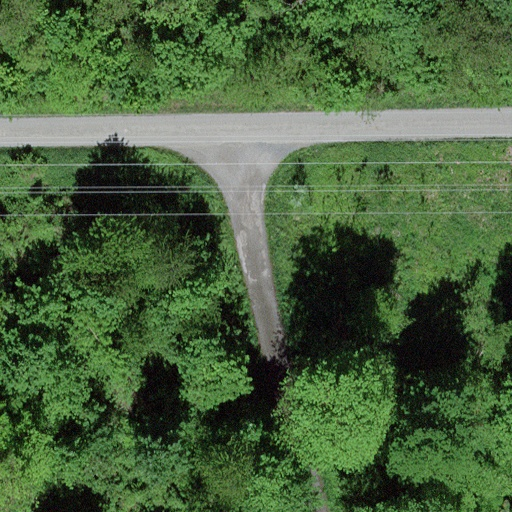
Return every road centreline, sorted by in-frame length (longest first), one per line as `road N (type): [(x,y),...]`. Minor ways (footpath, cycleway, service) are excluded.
road 1 (unclassified): [(511,127),(0,132)]
road 2 (track): [(312,511),(233,131)]
